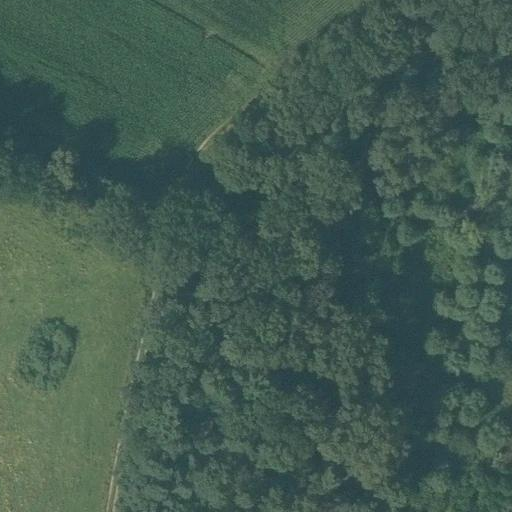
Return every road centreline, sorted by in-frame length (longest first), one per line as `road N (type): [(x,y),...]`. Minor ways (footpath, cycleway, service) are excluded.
road 1 (track): [(385,0),(173,191),(112,511)]
road 2 (track): [(162,249),(0,188)]
